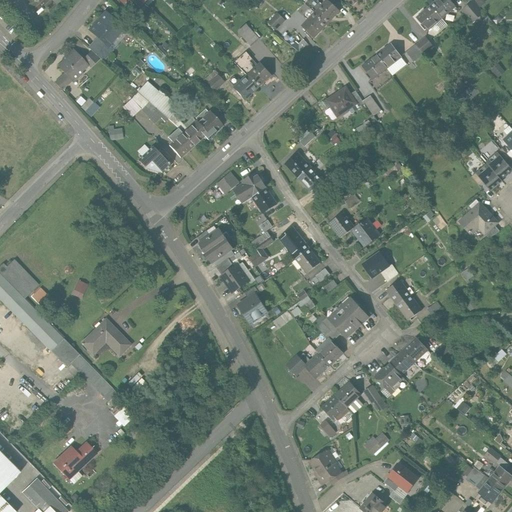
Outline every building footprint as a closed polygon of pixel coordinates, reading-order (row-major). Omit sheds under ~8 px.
[(119,0),(126,7),(133,13),(134,13),(144,3),(141,0),(119,0)] [(310,9),(318,1),(316,0),(308,0),(304,4),(307,6),(310,9)] [(327,25),(339,11),(327,0),(322,5),(315,13),(327,25)] [(437,0),(430,7),(441,19),(455,7),(448,0),(437,0)] [(315,13),(322,5),(318,1),(310,9),(315,13)] [(474,2),(462,11),(471,23),(483,13),(474,2)] [(137,16),(134,13),(133,13),(126,7),(122,11),(132,21),(137,16)] [(441,19),(430,7),(416,19),(427,31),(441,19)] [(310,9),(303,16),(308,21),(315,13),(310,9)] [(314,38),(327,25),(315,13),(308,21),(302,27),(314,38)] [(108,46),(109,46),(123,29),(106,14),(91,31),(99,38),(108,46)] [(268,24),(276,31),(285,21),(278,14),(268,24)] [(240,30),(243,36),(242,37),(251,47),(259,39),(246,25),(240,30)] [(89,49),(102,61),(113,50),(109,46),(108,46),(99,38),(89,49)] [(416,46),(423,54),(433,46),(426,38),(416,46)] [(166,52),(170,48),(164,43),(161,47),(166,52)] [(377,56),(387,69),(401,58),(391,45),(377,56)] [(413,62),(423,54),(416,46),(415,45),(406,53),(413,62)] [(72,81),(73,82),(83,73),(82,72),(88,67),(74,52),(58,67),(64,74),(68,78),(68,77),(72,81)] [(90,69),(100,60),(91,52),(82,60),(90,69)] [(246,76),(247,76),(257,67),(245,54),(235,63),(246,76)] [(387,69),(377,56),(362,67),(372,80),(387,69)] [(258,88),(272,76),(260,64),(257,67),(247,76),(258,88)] [(62,91),(72,81),(68,77),(68,78),(64,74),(54,83),(62,91)] [(218,75),(208,85),(214,92),(224,82),(218,75)] [(258,88),(247,76),(246,76),(233,88),(245,100),(258,88)] [(457,77),(453,81),(459,88),(463,85),(457,77)] [(149,102),(158,92),(147,83),(138,93),(149,102)] [(328,116),(331,120),(333,121),(337,118),(337,116),(356,104),(350,96),(346,89),(327,101),(331,107),(325,111),(325,113),(327,115),(328,116)] [(168,119),(168,120),(172,115),(177,108),(159,92),(158,92),(149,102),(149,103),(164,116),(168,119)] [(350,96),(356,104),(358,108),(364,104),(356,92),(350,96)] [(149,102),(138,93),(122,108),(131,117),(140,108),(141,110),(149,103),(149,102)] [(373,116),(381,111),(370,96),(363,101),(373,116)] [(81,108),(86,112),(94,104),(89,99),(81,108)] [(164,116),(149,103),(141,110),(154,125),(161,118),(164,116)] [(98,107),(94,104),(86,112),(90,116),(98,107)] [(222,126),(209,112),(198,123),(196,121),(187,130),(179,122),(172,115),(168,120),(175,126),(183,134),(194,146),(204,137),(208,141),(217,133),(216,132),(222,126)] [(108,127),(109,140),(122,139),(122,130),(113,130),(113,127),(108,127)] [(169,146),(180,159),(194,146),(183,134),(182,134),(178,129),(168,138),(172,143),(169,146)] [(332,130),(328,135),(331,138),(336,134),(332,130)] [(300,142),(305,147),(315,137),(311,132),(300,142)] [(511,133),(503,141),(511,150),(511,133)] [(162,173),(170,166),(169,165),(169,164),(168,163),(167,163),(153,147),(138,161),(144,168),(162,173)] [(497,153),(505,162),(510,158),(502,149),(497,153)] [(487,164),(500,180),(511,170),(505,162),(497,153),(486,163),(487,164)] [(286,165),(298,178),(310,167),(298,154),(286,165)] [(483,183),(490,191),(501,181),(500,180),(487,164),(476,174),(483,183)] [(323,181),(310,167),(298,178),(310,192),(323,181)] [(229,173),(217,184),(226,194),(238,184),(229,173)] [(253,198),(267,189),(257,174),(243,182),(244,184),(234,190),(243,204),(253,198)] [(479,187),(483,183),(476,174),(471,178),(479,187)] [(276,204),(267,189),(253,198),(262,213),(276,204)] [(354,196),(345,203),(350,208),(359,201),(354,196)] [(473,211),(480,204),(476,201),(469,207),(473,211)] [(497,224),(480,204),(473,211),(460,223),(470,234),(472,232),(471,232),(477,226),(485,235),(495,226),(497,224)] [(329,223),(341,238),(352,230),(354,228),(343,213),(329,223)] [(257,225),(266,220),(264,215),(255,221),(257,225)] [(265,231),(274,226),(270,219),(261,225),(265,231)] [(352,230),(364,246),(379,235),(366,219),(354,228),(352,230)] [(485,235),(489,239),(500,232),(495,226),(485,235)] [(279,238),(295,259),(308,249),(292,228),(279,238)] [(201,243),(200,244),(206,253),(226,239),(219,230),(210,236),(201,243)] [(197,238),(201,243),(210,236),(207,231),(197,238)] [(267,233),(251,243),(257,253),(258,252),(273,242),(267,233)] [(206,253),(213,263),(215,262),(224,255),(233,249),(226,239),(206,253)] [(454,251),(458,256),(461,254),(457,247),(453,250),(454,251)] [(357,255),(360,259),(369,252),(366,248),(357,255)] [(320,263),(308,249),(295,259),(307,273),(320,263)] [(454,260),(459,257),(458,256),(454,251),(450,254),(454,260)] [(264,261),(258,252),(257,253),(248,259),(254,267),(264,261)] [(389,267),(379,254),(363,265),(372,278),(380,273),(389,267)] [(224,255),(215,262),(218,267),(228,260),(224,255)] [(228,260),(218,267),(216,268),(222,276),(234,267),(229,259),(228,260)] [(4,264),(0,267),(0,270),(26,297),(39,286),(14,260),(7,267),(4,264)] [(389,267),(380,273),(387,282),(398,274),(392,265),(389,267)] [(221,277),(233,293),(248,282),(237,266),(234,267),(222,276),(221,277)] [(325,270),(316,277),(320,282),(329,276),(325,270)] [(469,270),(463,274),(468,281),(473,277),(469,270)] [(0,300),(67,368),(71,365),(78,373),(87,364),(0,275),(0,300)] [(334,281),(324,288),(327,293),(337,286),(334,281)] [(386,291),(397,306),(411,296),(400,281),(386,291)] [(86,285),(78,282),(72,294),(81,298),(86,285)] [(245,294),(248,299),(258,292),(255,287),(245,294)] [(40,288),(32,296),(40,305),(49,297),(40,288)] [(297,296),(301,301),(308,296),(304,291),(297,296)] [(239,306),(250,323),(266,313),(255,296),(239,306)] [(411,296),(397,306),(408,321),(421,311),(411,296)] [(346,338),(368,318),(350,299),(328,319),(342,333),(341,333),(346,338)] [(437,303),(427,310),(431,316),(441,309),(437,303)] [(287,312),(275,320),(280,327),(292,319),(287,312)] [(342,333),(328,319),(328,318),(322,323),(336,338),(341,333),(342,333)] [(105,341),(119,355),(129,345),(123,339),(122,340),(112,330),(113,329),(105,321),(82,344),(92,354),(105,341)] [(401,349),(415,338),(410,330),(395,341),(401,349)] [(403,351),(414,363),(427,350),(416,339),(403,351)] [(318,354),(329,366),(342,354),(331,342),(318,354)] [(446,346),(436,356),(446,366),(456,357),(446,346)] [(414,363),(403,351),(389,363),(391,365),(401,375),(414,363)] [(316,379),(329,366),(318,354),(306,365),(305,367),(305,368),(316,379)] [(287,365),(297,376),(305,368),(305,367),(306,365),(297,356),(287,365)] [(87,364),(78,373),(107,402),(116,393),(87,364)] [(385,388),(391,395),(398,388),(396,385),(403,378),(401,375),(391,365),(386,369),(383,369),(376,377),(375,378),(381,384),(380,386),(383,390),(385,388)] [(138,373),(127,383),(131,387),(142,377),(138,373)] [(141,379),(132,389),(140,397),(149,387),(141,379)] [(335,396),(346,408),(355,400),(360,396),(349,384),(335,396)] [(372,387),(364,392),(373,405),(375,404),(380,411),(386,407),(372,387)] [(342,412),(346,408),(335,396),(322,408),(333,420),(335,418),(338,416),(341,419),(345,415),(342,412)] [(463,398),(456,405),(466,414),(473,406),(463,398)] [(349,411),(352,415),(352,416),(362,407),(355,400),(346,408),(349,411)] [(124,407),(114,416),(123,427),(134,417),(124,407)] [(336,433),(326,421),(320,427),(329,438),(336,433)] [(137,427),(129,435),(135,440),(142,433),(137,427)] [(389,440),(382,434),(375,440),(373,438),(364,446),(373,455),(389,440)] [(53,464),(68,480),(96,454),(87,443),(77,453),(72,447),(53,464)] [(490,450),(485,456),(495,463),(499,457),(490,450)] [(329,480),(340,473),(339,473),(334,465),(336,464),(327,451),(310,463),(315,471),(316,471),(317,472),(316,476),(322,485),(329,480)] [(0,492),(19,473),(0,453),(0,492)] [(474,468),(478,471),(483,466),(478,462),(474,468)] [(399,486),(406,491),(416,478),(399,464),(388,478),(390,479),(399,486)] [(511,477),(511,476),(500,467),(489,480),(502,490),(511,477)] [(474,482),(480,474),(476,471),(469,479),(474,482)] [(342,478),(343,477),(340,472),(339,473),(340,473),(329,480),(333,486),(342,478)] [(478,485),(484,478),(480,474),(474,482),(478,485)] [(482,488),(488,481),(484,478),(478,485),(482,488)] [(67,511),(36,479),(22,493),(39,511),(45,511),(50,508),(53,511),(67,511)] [(399,486),(390,479),(385,484),(394,491),(395,492),(399,486)] [(478,493),(491,504),(502,490),(489,480),(488,481),(482,488),(478,493)] [(395,492),(394,491),(389,497),(399,505),(404,499),(395,492)] [(361,508),(365,511),(379,511),(385,505),(371,494),(361,508)] [(0,511),(15,511),(0,496),(0,511)]
